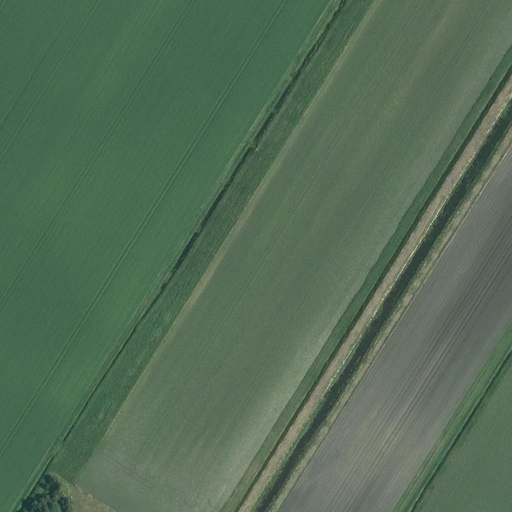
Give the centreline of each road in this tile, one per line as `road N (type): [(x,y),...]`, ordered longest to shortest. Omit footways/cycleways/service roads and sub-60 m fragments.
road 1 (track): [(511,85),(245,511)]
road 2 (track): [(278,511),(511,141)]
